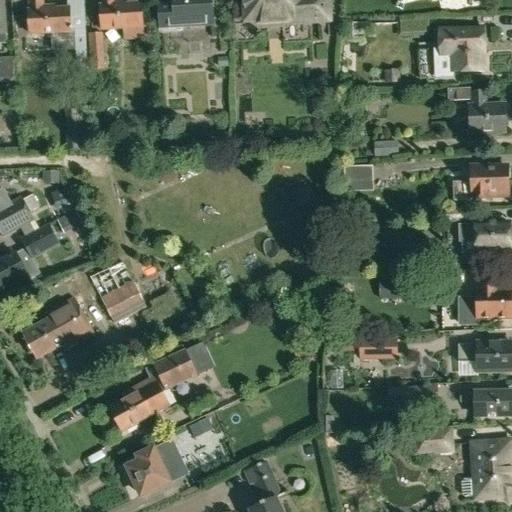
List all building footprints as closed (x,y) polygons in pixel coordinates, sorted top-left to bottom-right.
[(41,0),(29,0),(32,36),(50,35),(52,55),(77,53),(75,31),(70,32),(68,9),(42,11),(41,0)] [(113,0),(101,0),(104,33),(126,31),(126,42),(150,41),(149,29),(142,30),(140,4),(114,6),(113,0)] [(172,0),(173,4),(157,5),(159,35),(176,33),(175,21),(188,20),(188,27),(214,25),(212,0),(172,0)] [(244,0),(246,22),(267,21),(266,11),(280,9),(281,19),(301,18),(301,23),(328,21),(326,0),(244,0)] [(440,31),(441,45),(419,45),(420,77),(452,76),(452,72),(484,71),(484,54),(480,54),(480,43),(484,43),(483,29),(440,31)] [(85,31),(75,31),(77,53),(87,52),(85,31)] [(91,71),(105,70),(103,34),(89,35),(91,71)] [(485,94),(471,95),(471,90),(447,91),(448,103),(472,102),(472,107),(468,108),(470,137),(489,136),(489,138),(501,137),(500,135),(506,134),(504,105),(486,106),(485,94)] [(3,115),(3,130),(15,130),(15,115),(3,115)] [(399,156),(398,141),(374,143),(375,158),(399,156)] [(373,166),(344,168),(344,183),(346,182),(373,181),(373,166)] [(454,203),(470,202),(470,204),(491,203),(491,198),(508,197),(507,169),(469,171),(470,183),(453,184),(454,203)] [(22,198),(11,204),(3,190),(0,192),(0,234),(2,239),(34,221),(22,198)] [(469,222),(469,209),(444,210),(445,223),(469,222)] [(75,213),(58,223),(64,233),(81,224),(75,213)] [(475,226),(459,226),(460,245),(465,245),(465,253),(511,250),(511,233),(509,233),(509,222),(475,224),(475,226)] [(33,261),(59,247),(49,227),(21,242),(26,251),(16,256),(16,255),(0,263),(0,293),(28,278),(30,283),(41,277),(33,261)] [(457,276),(448,276),(448,285),(458,285),(457,276)] [(133,282),(101,298),(111,317),(114,324),(139,312),(136,305),(143,301),(133,282)] [(412,282),(380,283),(380,298),(412,298),(412,282)] [(464,302),(459,308),(460,327),(478,327),(478,324),(511,323),(511,321),(511,301),(511,302),(511,292),(499,292),(499,288),(493,288),(476,288),(476,293),(476,300),(476,302),(464,302)] [(22,335),(37,361),(62,347),(65,353),(95,336),(74,299),(49,313),(52,318),(22,335)] [(398,357),(397,340),(360,342),(361,359),(398,357)] [(511,373),(511,344),(474,345),(474,346),(459,346),(459,364),(475,364),(475,375),(511,373)] [(129,399),(110,410),(124,433),(169,407),(162,395),(166,393),(197,377),(192,367),(195,366),(189,353),(186,354),(185,352),(145,370),(150,380),(126,394),(129,399)] [(437,385),(387,388),(388,405),(438,402),(437,387),(437,385)] [(511,391),(474,392),(460,393),(461,401),(474,401),(475,419),(511,417),(511,391)] [(332,394),(332,417),(352,417),(352,395),(332,394)] [(189,427),(194,438),(213,431),(208,419),(189,427)] [(414,457),(455,455),(453,429),(412,431),(414,457)] [(138,460),(126,466),(141,499),(169,486),(168,483),(186,475),(171,442),(153,451),(137,458),(138,460)] [(511,498),(511,455),(511,442),(471,446),(474,479),(463,480),(460,483),(462,495),(465,498),(476,497),(476,502),(504,499),(508,503),(511,498)] [(261,506),(248,511),(282,511),(276,499),(283,496),(268,463),(246,473),(261,506)]
